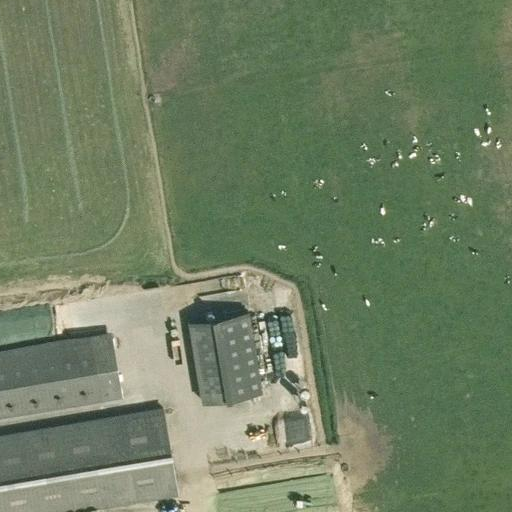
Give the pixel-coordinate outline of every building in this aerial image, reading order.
[(188,321),(202,401),(262,391),(248,311),(188,321)] [(0,417),(123,397),(112,331),(0,349),(0,417)] [(0,511),(60,511),(178,492),(164,408),(0,435),(0,511)] [(283,423),(284,442),(307,440),(306,421),(283,423)] [(309,442),(289,443),(289,452),(310,452),(309,442)] [(332,506),(347,503),(343,482),(329,484),(332,506)] [(261,511),(264,508),(251,501),(244,511),(242,511),(241,511),(261,511)]
